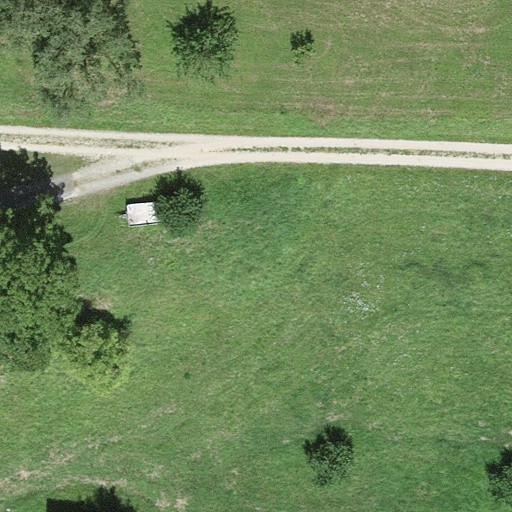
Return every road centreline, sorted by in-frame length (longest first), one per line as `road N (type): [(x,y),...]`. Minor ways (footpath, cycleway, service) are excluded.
road 1 (track): [(511,161),(177,151),(0,202)]
road 2 (track): [(0,140),(177,151)]
